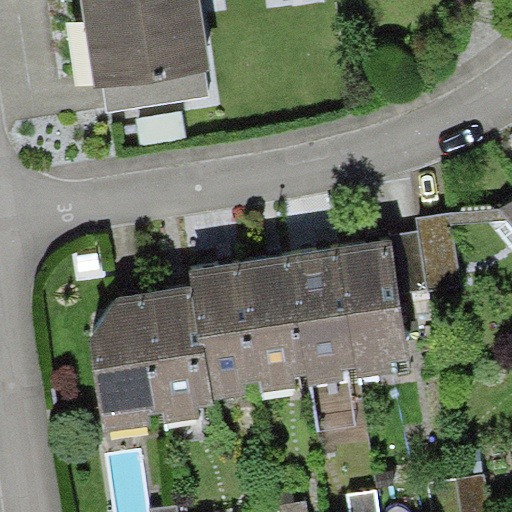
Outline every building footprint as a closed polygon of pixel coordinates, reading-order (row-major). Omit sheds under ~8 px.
[(198,0),(79,0),(90,75),(207,59),(198,0)] [(511,197),(498,208),(511,225),(511,197)] [(394,243),(117,287),(88,326),(105,422),(417,369),(394,243)] [(486,511),(484,480),(424,485),(425,511),(486,511)] [(381,511),(379,491),(345,495),(346,511),(381,511)]
